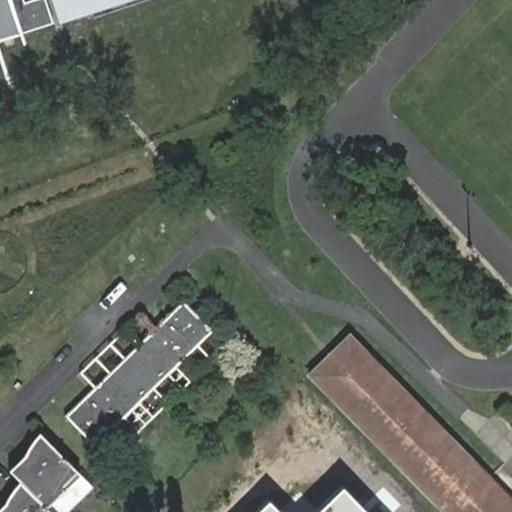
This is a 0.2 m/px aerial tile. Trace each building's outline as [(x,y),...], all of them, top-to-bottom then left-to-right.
[(0,0),(0,38),(3,38),(1,32),(9,30),(11,35),(22,32),(11,0),(0,0)] [(24,0),(11,0),(22,32),(51,22),(43,0),(30,0),(25,2),(24,0)] [(3,38),(11,35),(9,30),(1,32),(3,38)] [(96,447),(103,440),(214,331),(182,299),(64,415),(92,443),(96,447)] [(439,511),(504,511),(481,486),(488,480),(487,480),(347,337),(308,376),(439,511)] [(77,474),(41,437),(8,470),(21,485),(0,505),(0,511),(47,511),(44,508),(77,474)] [(511,511),(511,505),(488,480),(481,486),(504,511),(511,511)] [(367,511),(342,486),(315,511),(279,511),(266,499),(253,511),(367,511)]
